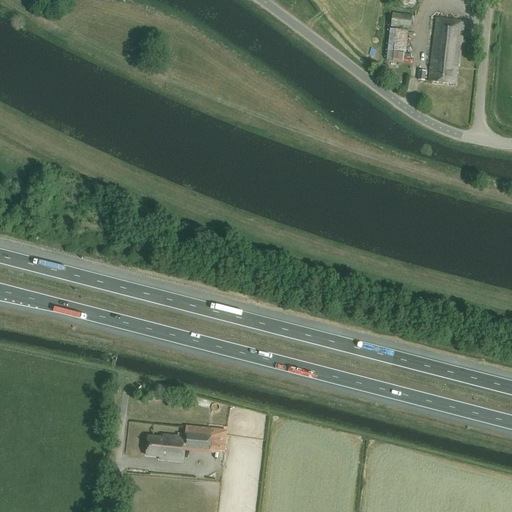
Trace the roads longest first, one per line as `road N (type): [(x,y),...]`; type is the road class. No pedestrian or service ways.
road 1 (track): [(511,198),(294,135),(1,0)]
road 2 (motorway): [(0,290),(511,423)]
road 3 (motorway): [(511,388),(0,256)]
road 4 (unclassified): [(478,140),(425,121),(262,0)]
road 5 (unclassified): [(478,140),(489,0)]
